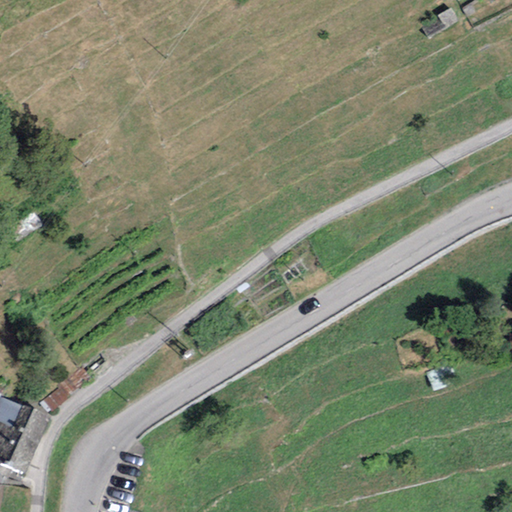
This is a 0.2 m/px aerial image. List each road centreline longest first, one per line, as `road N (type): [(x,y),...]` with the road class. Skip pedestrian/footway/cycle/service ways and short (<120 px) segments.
road 1 (residential): [(511,125),(310,225),(82,398),(41,458),(38,511)]
road 2 (tertiary): [(77,511),(90,463),(132,423),(454,227),(511,200)]
